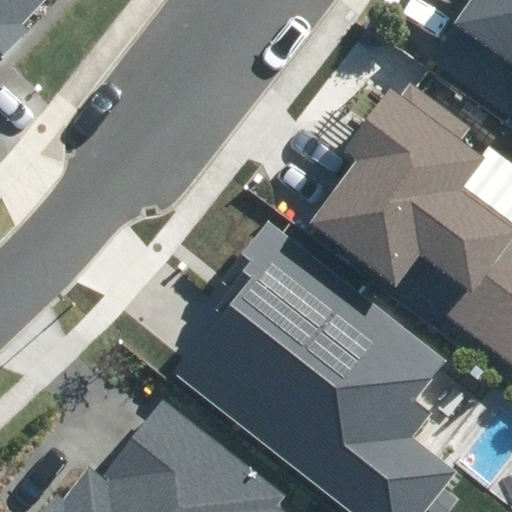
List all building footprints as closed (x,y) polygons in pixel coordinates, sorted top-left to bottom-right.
[(0,0),(0,58),(28,29),(19,20),(38,0),(0,0)] [(511,0),(478,0),(434,65),(511,117),(511,0)] [(311,214),(511,362),(511,225),(461,188),(483,158),(461,142),(472,127),(410,80),(400,94),(386,84),(339,146),(354,157),(311,214)] [(179,374),(354,511),(422,511),(454,472),(413,439),(434,412),(418,399),(450,358),(271,217),(221,280),(233,289),(218,307),(226,314),(179,374)] [(290,511),(280,504),(291,490),(166,395),(104,475),(90,465),(63,500),(56,495),(43,511),(290,511)]
